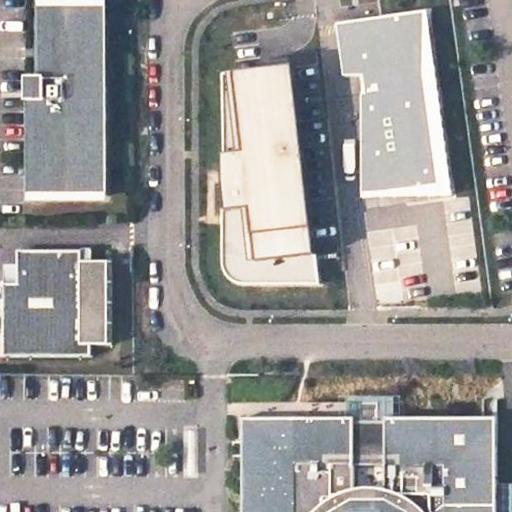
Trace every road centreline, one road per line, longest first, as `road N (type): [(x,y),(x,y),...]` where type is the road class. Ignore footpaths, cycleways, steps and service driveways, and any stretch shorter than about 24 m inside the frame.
road 1 (unclassified): [(183,0),(171,7),(166,288),(177,322),(212,342),(511,345)]
road 2 (unknown): [(167,224),(0,240)]
